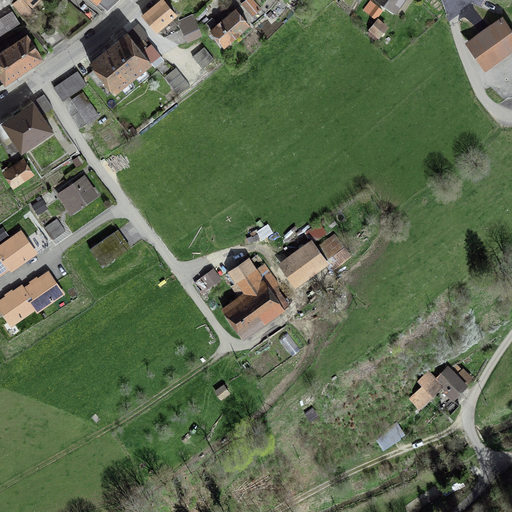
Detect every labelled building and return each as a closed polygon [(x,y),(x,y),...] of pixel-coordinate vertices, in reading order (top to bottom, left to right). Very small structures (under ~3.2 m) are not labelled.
[(170,0),(163,0),(147,16),(163,33),(183,13),(170,0)] [(253,0),(244,0),(241,3),(252,17),(262,9),(253,0)] [(370,0),(369,0),(363,9),(376,19),(383,10),(370,0)] [(377,0),(401,15),(410,0),(377,0)] [(240,9),(215,32),(229,48),(255,25),(240,9)] [(14,12),(0,21),(0,38),(22,24),(14,12)] [(180,22),(190,42),(205,35),(194,15),(180,22)] [(486,67),(511,48),(511,34),(501,20),(469,43),(486,67)] [(371,32),(381,40),(390,29),(380,21),(371,32)] [(136,29),(97,62),(123,93),(163,60),(136,29)] [(0,54),(0,66),(11,83),(50,57),(34,33),(0,54)] [(55,88),(64,101),(88,86),(79,72),(55,88)] [(74,101),(82,113),(92,106),(96,104),(88,92),(74,101)] [(8,125),(28,154),(60,132),(40,103),(8,125)] [(82,113),(90,124),(101,116),(92,106),(82,113)] [(0,166),(8,161),(0,148),(0,166)] [(26,160),(5,175),(16,190),(37,176),(26,160)] [(61,194),(74,212),(101,193),(88,175),(61,194)] [(270,224),(258,233),(264,241),(276,232),(270,224)] [(314,239),(324,233),(319,225),(309,232),(314,239)] [(93,251),(107,268),(131,248),(118,231),(93,251)] [(40,254),(24,232),(0,248),(0,251),(12,268),(15,272),(40,254)] [(334,234),(314,246),(326,262),(325,263),(331,271),(351,255),(334,234)] [(281,264),(296,284),(325,263),(326,262),(314,246),(311,242),(281,264)] [(0,275),(12,268),(0,251),(0,275)] [(240,296),(223,308),(242,336),(288,305),(279,292),(274,295),(259,274),(268,268),(265,263),(254,271),(247,261),(229,274),(236,283),(232,286),(240,296)] [(213,269),(201,277),(208,287),(220,279),(213,269)] [(40,310),(43,313),(68,295),(52,272),(26,290),(40,310)] [(194,282),(202,293),(208,289),(200,278),(194,282)] [(0,303),(0,307),(14,328),(40,310),(26,290),(24,287),(0,303)] [(421,382),(424,385),(411,398),(417,408),(441,384),(454,396),(471,378),(462,370),(460,372),(458,370),(460,369),(456,365),(448,369),(447,368),(438,378),(431,371),(421,382)] [(224,385),(215,391),(220,397),(228,391),(224,385)] [(451,397),(441,409),(449,416),(459,404),(451,397)] [(378,439),(383,446),(399,436),(397,433),(402,430),(397,422),(385,429),(388,433),(378,439)] [(458,472),(449,476),(455,487),(464,483),(458,472)]
